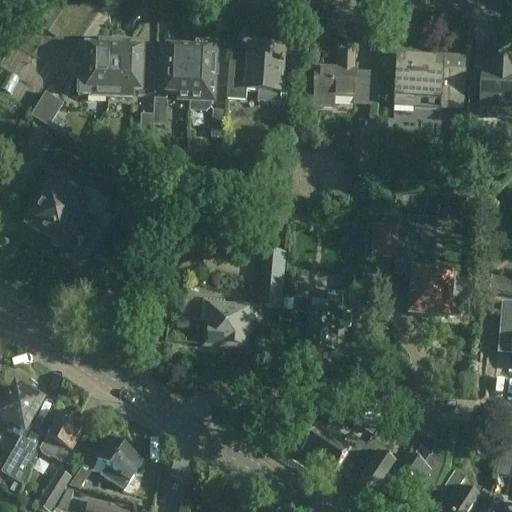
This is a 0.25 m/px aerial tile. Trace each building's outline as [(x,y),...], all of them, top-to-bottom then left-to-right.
[(111,43),(108,100),(132,101),(132,95),(142,95),(144,50),(129,50),(129,43),(125,43),(125,40),(112,40),(112,43),(111,43)] [(108,100),(111,43),(93,42),(92,65),(80,64),(78,99),(108,100)] [(190,103),(190,102),(189,114),(206,115),(211,110),(211,104),(214,104),(217,46),(207,46),(207,42),(196,42),(196,45),(193,45),(193,51),(190,103)] [(230,64),(227,102),(246,103),(247,93),(259,94),(258,104),(286,106),(288,79),(282,79),(284,51),(250,48),(249,66),(230,64)] [(190,103),(193,51),(169,50),(167,95),(178,96),(178,102),(190,102),(190,103)] [(316,72),(315,97),(315,109),(332,109),(332,98),(355,98),(356,73),(354,73),(354,54),(341,54),(340,73),(332,73),(332,70),(319,70),(318,72),(316,72)] [(396,59),(393,109),(463,114),(466,72),(465,72),(464,79),(450,78),(451,71),(444,70),(445,62),(396,59)] [(471,88),(469,118),(483,119),(483,112),(500,113),(500,109),(511,109),(511,66),(488,65),(488,74),(484,74),(483,89),(471,88)] [(52,123),(49,127),(50,128),(64,106),(45,93),(31,116),(35,118),(37,114),(52,123)] [(155,99),(154,117),(154,127),(167,127),(167,99),(155,99)] [(213,111),(212,140),(225,140),(227,112),(213,111)] [(152,153),(154,127),(154,117),(142,117),(140,141),(136,140),(135,152),(152,153)] [(45,133),(31,126),(30,125),(16,154),(32,161),(48,135),(45,133)] [(355,131),(353,178),(370,179),(372,132),(355,131)] [(125,183),(139,181),(138,172),(124,173),(125,183)] [(50,192),(28,228),(64,250),(66,248),(76,254),(84,241),(73,235),(86,214),(72,205),(81,190),(61,177),(51,193),(50,192)] [(346,204),(347,193),(334,193),(334,203),(346,204)] [(351,205),(366,206),(366,196),(352,195),(351,205)] [(375,219),(372,255),(396,257),(394,276),(414,278),(412,317),(449,319),(449,318),(461,319),(462,301),(450,300),(452,277),(433,275),(436,224),(375,219)] [(263,253),(258,307),(282,309),(286,255),(263,253)] [(347,297),(361,298),(363,274),(348,274),(347,297)] [(508,281),(492,278),(489,291),(505,294),(508,281)] [(309,315),(307,352),(334,354),(336,330),(341,331),(342,317),(341,317),(342,300),(328,299),(326,316),(309,315)] [(201,300),(200,322),(206,322),(204,347),(244,350),(246,322),(250,322),(252,307),(233,305),(233,309),(223,308),(223,302),(201,300)] [(293,314),(307,315),(308,301),(294,300),(293,314)] [(511,304),(503,304),(500,336),(511,337),(511,304)] [(0,402),(0,419),(10,425),(7,432),(19,439),(21,440),(27,430),(42,404),(16,389),(6,406),(0,402)] [(47,440),(42,450),(40,452),(43,456),(49,460),(54,460),(63,465),(64,463),(69,453),(70,454),(84,429),(62,416),(47,440)] [(398,431),(416,434),(420,426),(402,424),(398,431)] [(21,441),(2,475),(23,488),(30,469),(37,449),(26,443),(31,433),(27,430),(21,440),(22,441),(21,441)] [(358,463),(368,449),(349,437),(343,447),(317,430),(311,439),(308,437),(301,449),(304,451),(302,453),(335,475),(346,459),(356,465),(358,463)] [(92,449),(82,463),(93,470),(97,463),(107,470),(102,478),(124,493),(143,464),(107,441),(99,453),(92,449)] [(372,442),(368,449),(358,463),(367,469),(364,474),(365,474),(355,489),(358,491),(356,494),(367,501),(369,498),(378,504),(386,492),(400,470),(385,460),(389,454),(372,442)] [(407,458),(400,470),(386,492),(394,498),(392,501),(404,508),(405,505),(408,507),(421,489),(431,495),(443,468),(447,445),(433,443),(431,460),(429,459),(423,469),(407,458)] [(60,473),(39,507),(46,511),(50,511),(70,479),(60,473)] [(480,511),(485,505),(485,506),(491,498),(483,493),(478,501),(460,490),(465,481),(455,474),(441,495),(451,502),(444,511),(480,511)] [(67,490),(56,510),(61,511),(68,511),(74,492),(67,490)] [(122,511),(90,503),(87,511),(122,511)]
